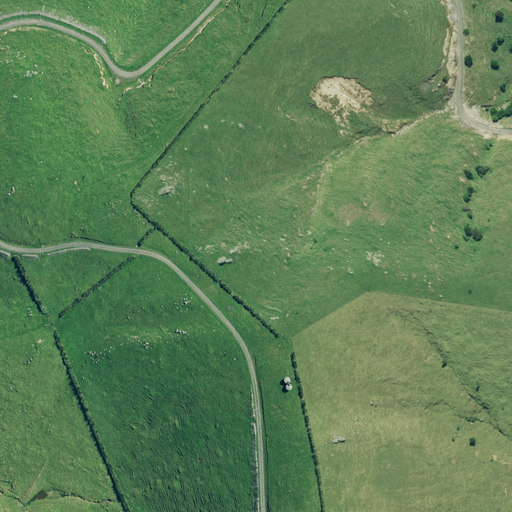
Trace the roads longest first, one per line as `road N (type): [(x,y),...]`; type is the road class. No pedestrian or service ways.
road 1 (track): [(0,243),(36,250),(88,244),(154,253),(173,264),(239,337),(252,364),(263,511)]
road 2 (track): [(218,0),(129,76),(80,36),(54,26),(24,21),(0,28)]
